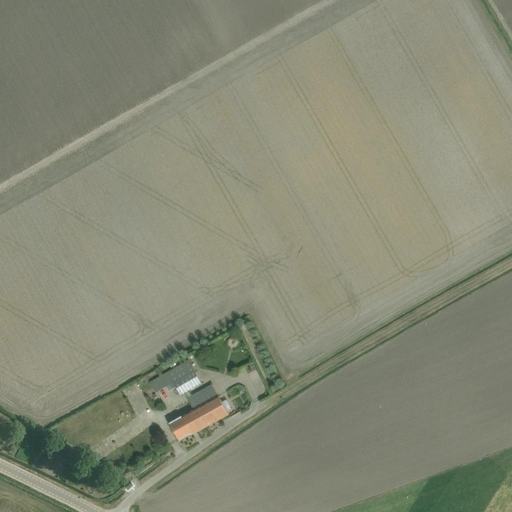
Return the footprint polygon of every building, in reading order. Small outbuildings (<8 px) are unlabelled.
[(200,383),(187,361),(166,373),(172,383),(179,396),(200,383)] [(172,383),(166,373),(150,383),(156,393),(172,383)] [(192,411),(195,409),(205,427),(228,414),(218,396),(212,385),(185,400),(192,411)] [(268,403),(277,399),(275,394),(266,399),(268,403)] [(191,435),(205,427),(195,409),(192,411),(182,417),(181,416),(169,423),(179,441),(190,434),(191,435)]
